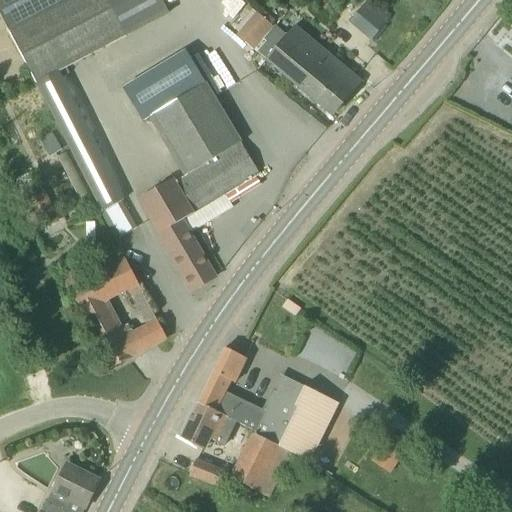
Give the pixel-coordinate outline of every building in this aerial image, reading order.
[(64,0),(0,0),(0,16),(8,30),(64,0)] [(36,86),(43,99),(52,94),(45,80),(127,37),(107,0),(64,0),(8,30),(37,86),(36,86)] [(345,24),(370,40),(386,16),(361,0),(345,24)] [(399,0),(396,5),(417,17),(423,7),(411,0),(399,0)] [(236,37),(253,51),(272,28),(261,19),(249,9),(233,28),(239,33),(236,37)] [(253,51),(266,61),(333,116),(360,83),(294,28),(300,20),(290,11),(279,24),(265,13),(261,19),(272,28),(253,51)] [(215,279),(180,223),(259,174),(204,84),(203,84),(184,54),(120,93),(138,123),(146,118),(183,178),(173,185),(171,180),(137,201),(193,292),(215,279)] [(53,135),(40,142),(45,150),(57,144),(53,135)] [(26,202),(36,222),(55,213),(45,192),(26,202)] [(68,289),(106,363),(109,369),(167,340),(156,318),(132,330),(129,323),(117,329),(104,302),(139,284),(126,260),(88,280),(80,263),(60,274),(69,289),(68,289)] [(340,375),(353,352),(329,339),(323,350),(308,341),(300,355),(307,359),(311,352),(339,368),(337,373),(340,375)] [(198,404),(233,421),(255,432),(254,435),(278,447),(294,457),(301,461),(330,400),(286,378),(278,394),(275,392),(264,414),(224,394),(230,382),(235,384),(246,361),(224,350),(198,404)] [(41,362),(25,369),(28,378),(44,371),(41,362)] [(221,445),(233,421),(198,404),(181,438),(201,448),(206,437),(221,445)] [(392,432),(374,458),(393,470),(410,445),(392,432)] [(278,447),(254,435),(252,434),(231,479),(269,499),(278,482),(280,483),(294,457),(278,447)] [(196,461),(189,476),(221,489),(228,474),(196,461)] [(47,502),(41,511),(84,511),(99,483),(66,466),(48,502),(47,502)]
